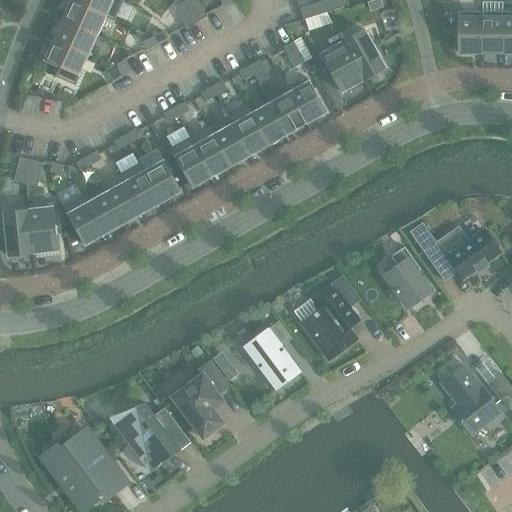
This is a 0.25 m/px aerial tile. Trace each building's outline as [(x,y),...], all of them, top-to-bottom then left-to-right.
[(71,0),(71,1),(115,20),(124,0),(71,0)] [(197,0),(188,0),(185,2),(197,23),(207,17),(197,0)] [(305,0),(296,0),(300,9),(307,7),(305,0)] [(347,0),(328,0),(323,2),(326,13),(349,6),(347,0)] [(380,0),(376,0),(367,3),(370,12),(383,8),(380,0)] [(115,20),(71,1),(62,20),(97,36),(106,18),(114,22),(115,20)] [(174,8),(186,29),(197,23),(185,2),(174,8)] [(323,2),(307,7),(300,9),(303,21),(326,13),(323,2)] [(482,13),(459,13),(459,54),(481,54),(482,13)] [(503,13),(482,13),(481,54),(503,54),(503,13)] [(511,13),(503,13),(503,54),(511,53),(511,13)] [(97,36),(62,20),(54,40),(88,56),(97,36)] [(343,43),(364,81),(386,69),(364,30),(343,43)] [(153,38),(157,45),(168,39),(164,32),(153,38)] [(153,38),(143,44),(147,51),(157,45),(153,38)] [(88,56),(54,40),(44,61),(60,68),(55,78),(59,79),(75,86),(79,79),(81,75),(80,75),(88,56)] [(283,48),(287,55),(297,49),(294,42),(283,48)] [(364,81),(343,43),(321,55),(342,93),(364,81)] [(260,61),(250,67),(253,74),(264,68),(260,61)] [(124,62),(117,66),(119,69),(123,76),(130,73),(124,62)] [(239,73),(243,80),(253,74),(250,67),(239,73)] [(109,75),(113,82),(123,76),(119,69),(109,75)] [(289,94),(307,125),(326,114),(309,83),(307,78),(287,89),(289,94)] [(222,82),(212,88),(216,95),(226,89),(222,82)] [(202,94),(205,101),(216,95),(212,88),(202,94)] [(270,104),(288,135),(307,125),(289,94),(287,89),(268,100),(270,104)] [(252,114),(269,146),(288,135),(270,104),(268,100),(267,100),(269,105),(252,114),(248,106),(247,106),(252,114)] [(185,103),(174,109),(178,116),(189,110),(185,103)] [(233,125),(250,156),(269,146),(252,114),(247,106),(228,117),(233,125)] [(174,109),(164,115),(168,122),(178,116),(174,109)] [(214,136),(231,167),(250,156),(233,125),(228,117),(227,117),(232,126),(215,135),(210,127),(209,127),(214,136)] [(195,146),(212,177),(231,167),(214,136),(209,127),(190,138),(195,146)] [(124,137),(128,144),(139,138),(135,131),(124,137)] [(114,143),(118,150),(128,144),(124,137),(114,143)] [(195,146),(190,138),(170,149),(175,157),(192,188),(212,177),(195,146)] [(87,158),(91,165),(101,159),(97,152),(87,158)] [(26,183),(31,159),(19,157),(14,180),(26,183)] [(76,164),(80,171),(91,165),(87,158),(76,164)] [(26,183),(37,185),(43,162),(31,159),(26,183)] [(144,172),(162,203),(181,192),(164,161),(145,172),(140,163),(140,164),(144,172)] [(52,164),(50,172),(62,175),(64,167),(52,164)] [(125,183),(143,214),(162,203),(144,172),(140,164),(121,174),(125,183)] [(106,193),(124,224),(143,214),(125,183),(121,174),(102,185),(106,193)] [(84,195),(83,195),(88,204),(105,235),(124,224),(106,193),(102,185),(101,185),(103,189),(86,199),(84,195)] [(88,204),(83,195),(63,207),(68,215),(85,246),(105,235),(88,204)] [(29,210),(33,254),(58,252),(53,207),(53,203),(28,206),(29,210)] [(29,210),(28,206),(3,208),(4,212),(8,257),(33,254),(29,210)] [(431,236),(423,224),(410,233),(419,245),(431,236)] [(487,263),(500,254),(497,249),(500,246),(491,234),(488,236),(484,231),(469,242),(459,227),(439,242),(436,243),(424,252),(445,282),(459,272),(464,280),(477,270),(479,273),(489,266),(487,263)] [(398,267),(385,276),(408,309),(410,307),(414,309),(421,304),(420,300),(431,292),(417,273),(421,270),(405,247),(391,257),(398,267)] [(511,265),(503,272),(511,282),(511,281),(511,265)] [(311,301),(295,313),(302,323),(301,324),(329,361),(357,340),(349,329),(359,321),(360,321),(350,308),(360,300),(342,277),(332,285),(335,290),(314,305),(311,301)] [(277,302),(271,306),(277,313),(283,309),(277,302)] [(302,373),(282,347),(292,340),(278,322),(269,329),(268,328),(268,329),(268,330),(244,348),(243,347),(276,392),(277,391),(276,390),(300,372),(301,373),(302,373)] [(198,346),(190,352),(196,359),(204,354),(198,346)] [(202,375),(172,397),(203,439),(224,423),(213,409),(223,401),(218,395),(230,386),(211,360),(198,370),(202,375)] [(464,366),(441,384),(462,410),(456,415),(471,436),(472,435),(501,413),(464,366)] [(231,367),(223,373),(229,380),(237,374),(231,367)] [(511,388),(501,375),(488,385),(501,401),(511,391),(511,388)] [(155,415),(146,404),(124,413),(124,414),(114,418),(124,431),(135,440),(141,459),(152,473),(154,470),(155,471),(158,468),(162,463),(164,461),(166,463),(177,455),(174,451),(188,440),(165,408),(155,415)] [(59,450),(46,459),(82,507),(95,497),(92,493),(100,487),(106,495),(123,482),(87,435),(62,454),(59,450)]
